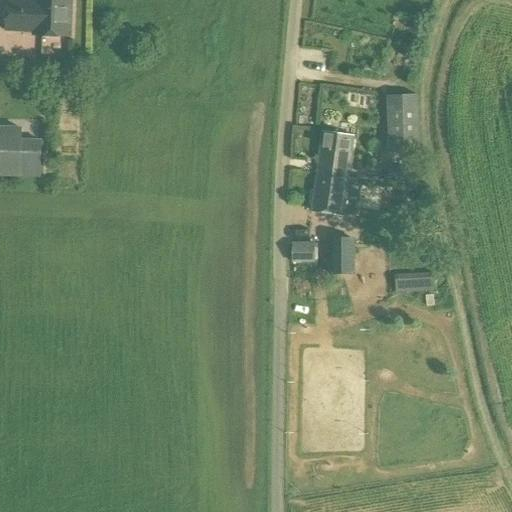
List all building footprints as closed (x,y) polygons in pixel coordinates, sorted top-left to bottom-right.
[(69,34),(69,0),(5,0),(5,28),(33,29),(33,33),(69,34)] [(418,96),(387,97),(388,153),(419,152),(418,96)] [(0,177),(40,178),(41,140),(22,139),(22,127),(0,126),(0,177)] [(321,132),(316,172),(349,177),(355,137),(321,132)] [(417,169),(388,166),(387,180),(416,182),(417,169)] [(344,217),(349,177),(316,172),(310,213),(344,217)] [(329,275),(355,275),(355,238),(328,238),(329,275)] [(292,263),(315,263),(315,243),(292,243),(292,263)] [(396,293),(434,291),(433,273),(395,276),(396,293)]
